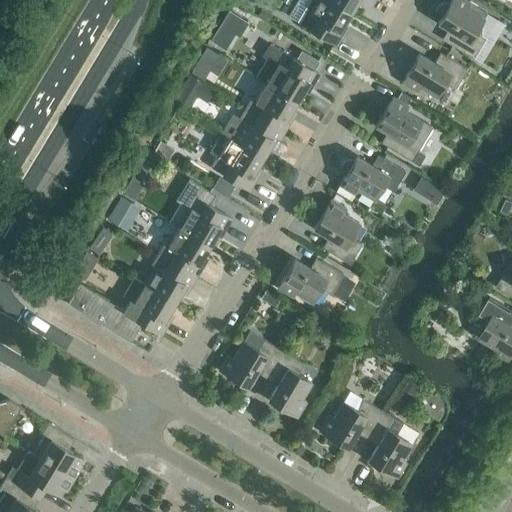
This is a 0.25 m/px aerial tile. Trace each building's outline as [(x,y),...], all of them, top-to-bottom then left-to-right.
[(346,31),(342,28),(351,14),(328,0),(316,0),(309,13),(305,10),(298,22),(337,45),(346,31)] [(328,0),(351,14),(358,0),(361,0),(364,1),(364,0),(328,0)] [(486,38),(482,36),(479,26),(487,13),(465,0),(451,0),(449,4),(448,4),(445,3),(441,3),(438,5),(436,8),(436,13),(437,16),(439,18),(440,19),(438,23),(450,30),(444,40),(474,58),(486,38)] [(219,26),(210,41),(224,49),(233,34),(219,26)] [(306,66),(270,44),(262,59),(266,61),(257,76),(267,82),(298,101),(307,86),(311,89),(320,74),(306,66)] [(456,89),(468,69),(445,55),(439,66),(419,54),(402,82),(417,91),(420,86),(437,97),(445,82),(456,89)] [(312,57),(306,66),(320,74),(325,65),(312,57)] [(198,62),(191,73),(204,81),(210,70),(198,62)] [(190,75),(176,100),(190,108),(204,84),(195,78),(190,75)] [(256,100),(252,98),(246,108),(284,132),(293,118),(289,115),(298,101),(267,82),(256,100)] [(403,92),(398,100),(408,106),(412,98),(403,92)] [(384,145),(420,166),(427,156),(418,151),(432,127),(405,111),(408,106),(398,100),(393,97),(376,125),(391,134),(384,145)] [(239,119),(232,115),(221,133),(263,158),(272,144),(276,146),(284,132),(246,108),(239,119)] [(258,175),(254,173),(263,158),(221,133),(211,151),(217,155),(210,167),(249,190),(258,175)] [(377,168),(357,156),(354,161),(353,160),(351,159),(347,159),(344,161),(342,165),(341,169),(342,172),(344,173),(346,175),(340,185),(355,194),(358,189),(375,199),(383,185),(393,191),(405,171),(383,158),(377,168)] [(228,197),(235,186),(219,176),(213,188),(228,197)] [(133,177),(124,192),(135,198),(144,184),(133,177)] [(219,231),(223,233),(232,219),(210,205),(217,193),(192,177),(177,201),(182,204),(171,222),(180,227),(210,246),(219,231)] [(132,202),(121,196),(108,220),(118,226),(132,202)] [(350,264),(362,244),(351,237),(360,223),(343,213),(346,208),(331,199),(314,228),(333,240),(327,250),(350,264)] [(205,263),(201,260),(210,246),(180,227),(169,245),(165,242),(158,253),(197,277),(205,263)] [(96,238),(89,248),(99,255),(106,245),(96,238)] [(87,251),(81,262),(92,269),(98,258),(87,251)] [(184,288),(188,291),(197,277),(158,253),(151,264),(155,267),(145,284),(175,303),(184,288)] [(295,259),(278,288),(293,297),(296,292),(313,302),(321,288),(331,294),(332,294),(343,275),(343,274),(321,260),(315,271),(295,259)] [(511,261),(509,267),(496,287),(511,296),(511,261)] [(53,280),(65,287),(74,272),(71,270),(62,265),(53,280)] [(343,275),(332,294),(344,301),(355,283),(343,275)] [(162,335),(171,320),(167,318),(175,303),(145,284),(134,278),(124,296),(130,300),(123,310),(123,311),(142,323),(162,335)] [(98,324),(101,323),(129,341),(132,340),(142,323),(123,311),(123,310),(80,283),(69,302),(69,304),(83,312),(83,315),(98,324)] [(266,288),(261,298),(275,306),(281,297),(266,288)] [(511,310),(490,297),(478,317),(488,324),(480,338),(497,348),(494,353),(509,362),(511,356),(511,310)] [(228,354),(219,370),(248,387),(257,372),(267,378),(284,351),(250,330),(233,357),(228,354)] [(268,399),(297,417),(306,402),(301,399),(312,382),(298,374),(304,363),(284,351),(267,378),(277,385),(268,399)] [(409,376),(401,389),(414,396),(421,384),(409,376)] [(0,433),(4,436),(22,407),(10,399),(0,401),(0,433)] [(364,399),(357,410),(343,401),(333,418),(328,415),(319,430),(348,447),(357,433),(367,439),(384,411),(364,399)] [(406,462),(401,459),(418,432),(384,411),(367,439),(377,445),(368,460),(397,477),(406,462)] [(82,465),(79,464),(83,458),(64,446),(70,436),(48,423),(42,433),(44,435),(33,453),(74,478),(82,465)] [(64,489),(66,491),(74,478),(33,453),(27,450),(16,469),(12,466),(6,477),(35,494),(41,484),(60,496),(64,489)] [(40,511),(29,505),(35,494),(6,477),(0,486),(0,487),(5,491),(0,499),(0,511),(40,511)]
